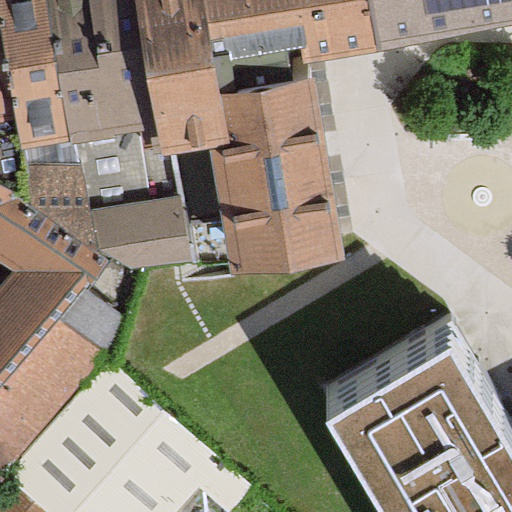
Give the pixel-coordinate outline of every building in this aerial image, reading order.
[(3,0),(0,0),(0,91),(18,89),(3,0)] [(3,0),(18,89),(21,104),(69,96),(52,0),(3,0)] [(52,0),(69,96),(115,89),(106,30),(101,30),(96,0),(52,0)] [(147,0),(96,0),(101,30),(106,30),(115,89),(116,94),(162,87),(147,0)] [(173,122),(223,113),(222,106),(214,55),(234,53),(230,36),(305,24),(301,0),(147,0),(162,87),(167,86),(173,122)] [(374,0),(301,0),(305,24),(376,11),(374,0)] [(374,0),(376,11),(380,27),(508,0),(374,0)] [(222,106),(317,91),(305,24),(230,36),(234,53),(214,55),(222,106)] [(167,86),(162,87),(116,94),(143,258),(196,252),(173,122),(167,86)] [(115,89),(69,96),(80,154),(98,237),(111,247),(129,259),(135,260),(143,258),(116,94),(115,89)] [(317,91),(222,106),(223,113),(245,246),(315,239),(340,235),(317,91)] [(223,113),(173,122),(196,252),(245,246),(223,113)] [(0,167),(34,192),(28,154),(23,122),(0,126),(0,167)] [(80,154),(28,154),(34,192),(98,237),(80,154)] [(0,291),(0,377),(60,308),(111,247),(98,237),(34,192),(0,167),(0,242),(34,267),(25,278),(16,272),(0,291)] [(105,343),(60,308),(0,377),(0,433),(15,446),(105,343)] [(401,511),(511,511),(511,409),(454,313),(327,388),(401,511)] [(268,511),(116,359),(0,497),(0,511),(268,511)]
